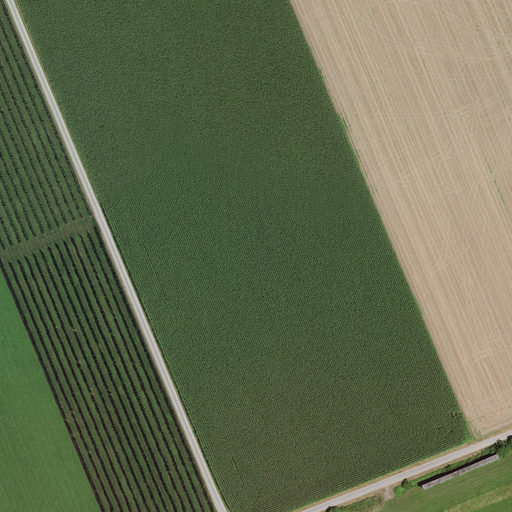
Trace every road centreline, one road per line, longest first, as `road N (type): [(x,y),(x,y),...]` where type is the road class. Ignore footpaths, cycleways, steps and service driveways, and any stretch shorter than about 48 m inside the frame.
road 1 (track): [(10,0),(223,511)]
road 2 (track): [(511,433),(312,511)]
